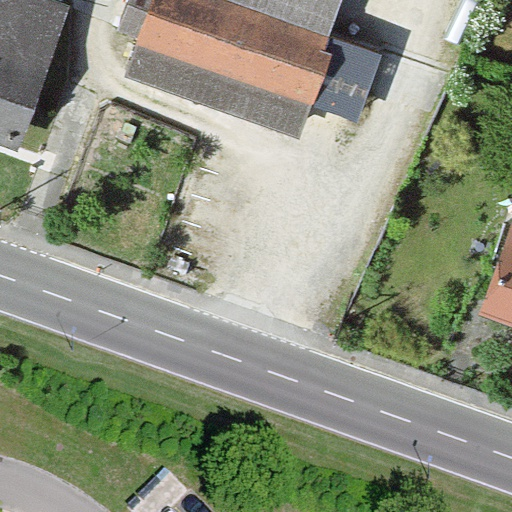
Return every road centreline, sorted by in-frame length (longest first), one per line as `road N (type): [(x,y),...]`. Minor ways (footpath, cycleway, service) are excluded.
road 1 (secondary): [(0,272),(511,460)]
road 2 (unknown): [(91,67),(31,239)]
